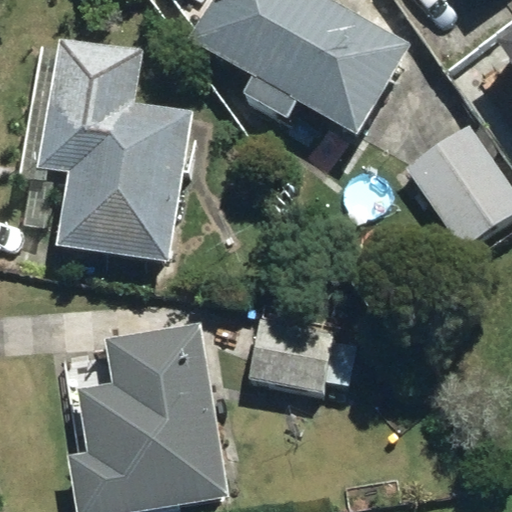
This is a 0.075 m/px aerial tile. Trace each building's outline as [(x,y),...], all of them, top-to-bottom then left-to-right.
[(317,0),(214,0),(183,57),(249,94),(241,109),(286,135),(297,116),(357,149),(409,57),(315,4),(317,0)] [(138,56),(38,49),(28,191),(64,194),(59,263),(176,271),(187,120),(133,117),(138,56)] [(511,51),(466,82),(511,149),(511,51)] [(511,228),(511,192),(466,130),(402,177),(464,263),(511,228)] [(334,340),(257,327),(247,391),(323,404),(334,340)] [(229,511),(206,337),(107,350),(113,398),(76,403),(85,466),(70,468),(75,511),(229,511)]
